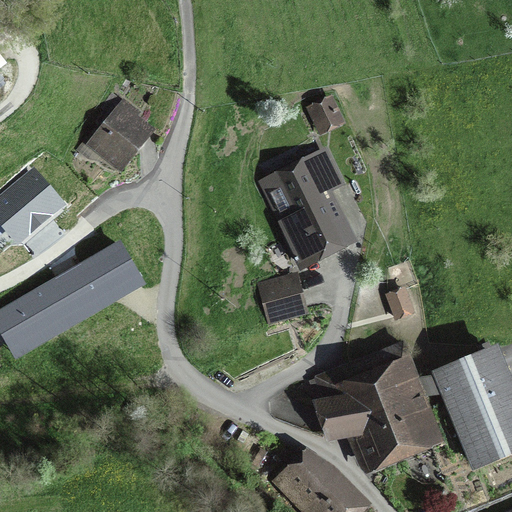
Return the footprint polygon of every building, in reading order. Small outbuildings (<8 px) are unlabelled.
[(111,92),(101,104),(114,116),(92,143),(118,165),(146,131),(132,119),(136,114),(111,92)] [(330,101),(310,111),(321,134),(341,123),(330,101)] [(327,157),(262,189),(296,257),(292,259),(295,263),(298,261),(300,263),(344,240),(316,186),(322,183),(326,191),(340,184),(327,157)] [(64,204),(34,169),(0,197),(0,221),(19,243),(64,204)] [(144,283),(120,242),(0,310),(0,327),(16,356),(144,283)] [(261,288),(270,319),(302,311),(294,280),(261,288)] [(422,398),(446,393),(439,377),(416,381),(406,359),(409,358),(403,344),(318,378),(328,402),(321,405),(332,435),(358,431),(370,462),(427,439),(413,403),(423,400),(422,398)] [(439,373),(439,377),(446,393),(476,465),(511,450),(511,405),(490,352),(439,373)] [(348,511),(357,504),(311,456),(286,481),(315,511),(348,511)]
